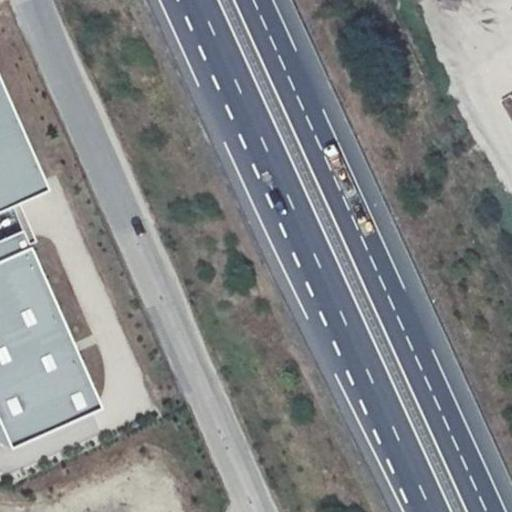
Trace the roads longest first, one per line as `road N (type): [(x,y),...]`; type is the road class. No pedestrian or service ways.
road 1 (motorway): [(488,511),(253,0)]
road 2 (motorway): [(198,0),(429,511)]
road 3 (unclassified): [(34,0),(257,511)]
